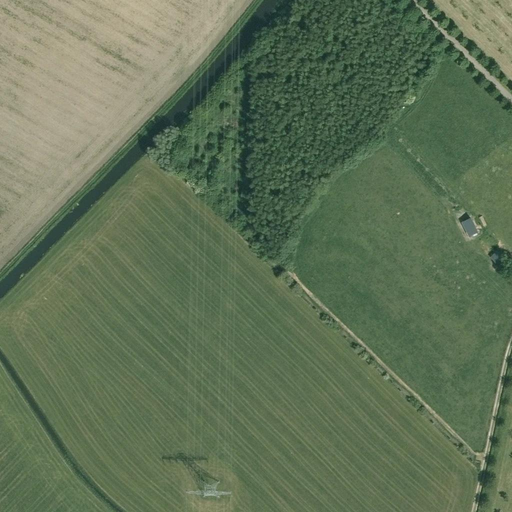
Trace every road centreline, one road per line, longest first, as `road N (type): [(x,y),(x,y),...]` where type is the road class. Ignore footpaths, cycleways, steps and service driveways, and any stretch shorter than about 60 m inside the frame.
road 1 (track): [(473,511),(511,346)]
road 2 (unclassified): [(511,100),(410,0)]
